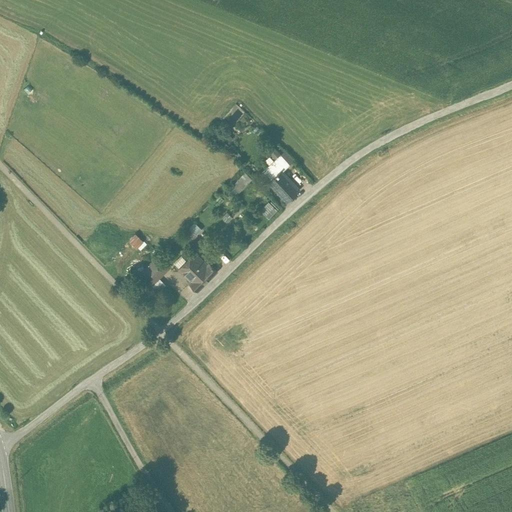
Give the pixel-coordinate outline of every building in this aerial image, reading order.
[(225,114),(234,123),(245,112),(236,103),(225,114)] [(237,159),(241,155),(227,140),(233,135),(228,130),(219,139),(237,159)] [(274,139),(270,142),(279,152),(283,148),(274,139)] [(228,186),(235,193),(251,178),(245,171),(228,186)] [(283,173),(270,185),(286,203),(299,191),(283,173)] [(269,200),(260,209),(268,217),(277,209),(269,200)] [(196,234),(201,228),(192,221),(187,227),(196,234)] [(134,247),(141,239),(133,232),(126,239),(134,247)] [(194,255),(179,271),(200,290),(215,274),(194,255)]
